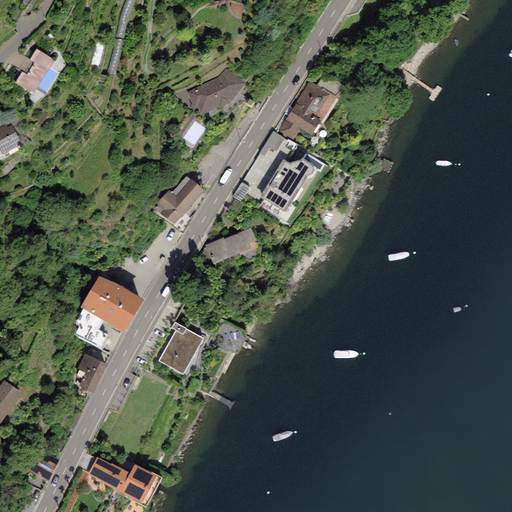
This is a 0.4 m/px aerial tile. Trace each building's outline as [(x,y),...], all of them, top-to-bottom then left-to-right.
[(124,0),(120,11),(116,37),(124,39),(127,18),(133,0),(124,0)] [(123,42),(116,40),(107,74),(114,76),(123,42)] [(52,62),(36,52),(30,61),(35,64),(27,76),(23,73),(15,86),(30,96),(31,94),(34,96),(54,65),(51,63),(52,62)] [(197,110),(201,118),(219,110),(219,112),(231,106),(246,86),(225,69),(217,79),(187,94),(192,106),(191,107),(193,112),(197,110)] [(278,134),(292,142),(299,130),(311,137),(334,100),(309,84),(278,134)] [(0,126),(0,151),(2,156),(22,147),(12,125),(7,128),(6,124),(0,126)] [(312,171),(302,164),(301,165),(291,168),(290,169),(287,166),(283,163),(260,201),(264,205),(285,218),(308,182),(309,181),(310,181),(312,180),(313,178),(314,175),(314,173),(312,171)] [(168,192),(156,206),(160,210),(155,214),(174,230),(204,196),(186,181),(172,196),(168,192)] [(250,231),(224,242),(223,240),(205,248),(213,269),(258,250),(250,231)] [(124,340),(144,308),(100,281),(80,313),(124,340)] [(183,378),(203,343),(179,328),(175,327),(172,333),(175,335),(158,363),(183,378)] [(77,372),(85,376),(78,389),(93,397),(108,369),(85,357),(77,372)] [(0,426),(22,397),(4,384),(0,388),(0,426)] [(28,474),(48,487),(60,465),(40,454),(28,474)] [(143,475),(134,471),(130,479),(111,468),(101,487),(110,491),(120,499),(130,506),(140,511),(143,511),(157,486),(150,481),(143,475)] [(70,511),(90,477),(81,472),(59,511),(70,511)]
